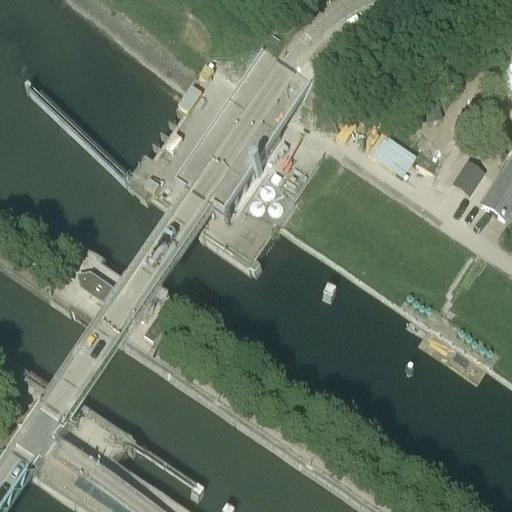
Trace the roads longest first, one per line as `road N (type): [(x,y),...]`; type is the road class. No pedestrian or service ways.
road 1 (unclassified): [(0,488),(285,65),(360,0)]
road 2 (residential): [(330,141),(511,266)]
